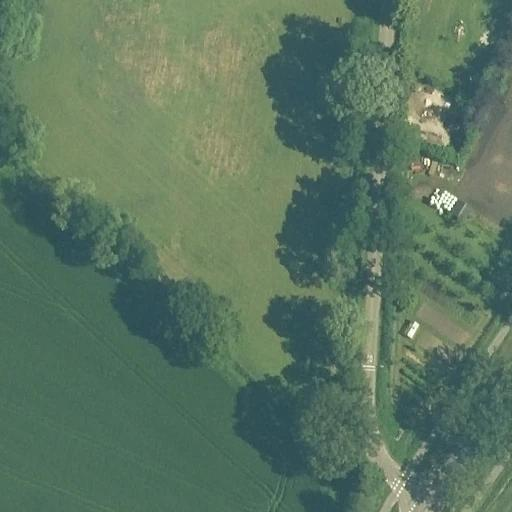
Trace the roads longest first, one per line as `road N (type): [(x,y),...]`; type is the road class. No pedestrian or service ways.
road 1 (unclassified): [(423,511),(370,431),(365,388),(387,0)]
road 2 (secondary): [(429,511),(511,388)]
